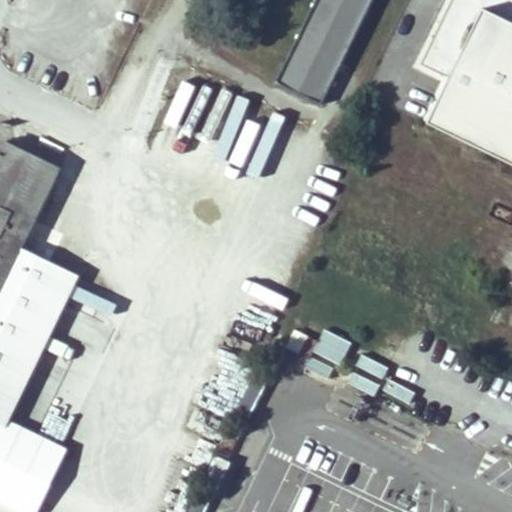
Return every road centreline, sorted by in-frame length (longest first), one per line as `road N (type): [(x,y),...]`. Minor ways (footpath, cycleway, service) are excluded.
road 1 (unknown): [(13,0),(40,78),(119,181),(146,309),(144,367),(128,421),(102,464),(73,478),(0,476)]
road 2 (unknown): [(511,359),(438,476)]
